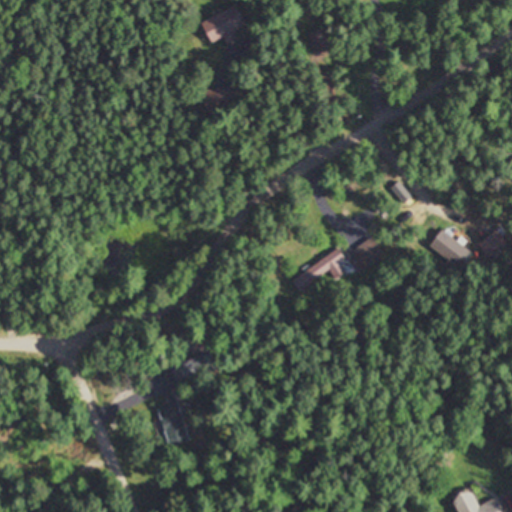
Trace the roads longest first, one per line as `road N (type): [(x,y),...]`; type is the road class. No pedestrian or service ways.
road 1 (residential): [(0,337),(68,335),(171,299),(271,187),(377,126),(511,27)]
road 2 (residential): [(333,148),(202,11),(169,0),(78,4)]
road 3 (residential): [(138,511),(68,335)]
